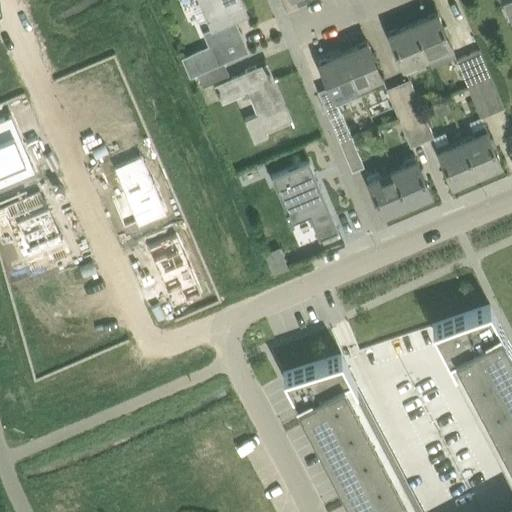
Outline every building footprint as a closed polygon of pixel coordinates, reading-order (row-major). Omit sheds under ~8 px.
[(242,0),(202,0),(203,1),(204,0),(205,0),(212,16),(210,17),(214,28),(203,33),(208,43),(238,30),(233,18),(248,11),(242,0)] [(437,11),(414,21),(428,54),(440,49),(442,54),(454,49),(437,11)] [(428,54),(414,21),(390,31),(406,69),(417,64),(415,59),(428,54)] [(386,83),(368,41),(344,51),(362,93),(386,83)] [(201,47),(182,55),(191,75),(198,72),(219,63),(212,47),(202,51),(201,47)] [(480,48),(468,53),(480,82),(492,77),(480,48)] [(344,51),(320,61),(338,103),(362,93),(344,51)] [(480,82),(468,53),(457,58),(469,87),(480,82)] [(219,63),(198,72),(204,85),(230,73),(226,65),(227,65),(225,60),(219,63)] [(291,117),(275,78),(272,79),(271,74),(273,73),(267,61),(246,70),(246,72),(216,84),(223,99),(249,88),(259,111),(245,118),(254,140),(269,134),(266,127),(291,117)] [(109,71),(80,83),(105,143),(108,141),(110,146),(123,140),(121,135),(134,130),(109,71)] [(410,77),(398,82),(411,111),(422,106),(410,77)] [(504,106),(492,77),(480,82),(493,111),(504,106)] [(411,111),(398,82),(387,87),(399,116),(411,111)] [(493,111),(480,82),(469,87),(481,116),(493,111)] [(434,135),(422,106),(411,111),(423,140),(434,135)] [(329,112),(341,141),(352,136),(340,107),(329,112)] [(423,140),(411,111),(399,116),(411,145),(423,140)] [(0,187),(37,172),(35,165),(34,164),(28,149),(27,148),(13,113),(0,118),(0,187)] [(501,162),(485,123),(473,128),(476,133),(463,138),(477,172),(501,162)] [(364,164),(352,136),(341,141),(353,169),(364,164)] [(477,172),(463,138),(451,144),(449,138),(438,143),(454,182),(477,172)] [(143,152),(114,165),(118,173),(115,174),(115,175),(117,174),(123,187),(121,188),(121,189),(124,188),(125,191),(125,192),(138,221),(138,222),(139,224),(157,216),(152,205),(164,200),(143,152)] [(292,153),(278,157),(281,168),(295,164),(292,153)] [(406,163),(393,168),(408,202),(432,192),(415,154),(404,158),(406,163)] [(309,210),(321,238),(340,230),(310,160),(273,175),(288,211),(287,211),(292,223),(295,222),(293,217),(309,210)] [(408,202),(393,168),(381,173),(379,168),(367,173),(384,212),(408,202)] [(40,188),(0,205),(0,224),(2,229),(3,228),(11,224),(17,239),(18,238),(24,253),(41,246),(44,245),(45,248),(46,248),(51,261),(55,259),(55,260),(68,255),(67,254),(71,253),(67,242),(64,235),(51,203),(47,205),(40,188)] [(178,233),(148,246),(168,292),(180,286),(185,300),(203,292),(178,233)] [(271,263),(276,274),(287,269),(282,258),(271,263)] [(73,272),(18,295),(25,318),(47,309),(47,310),(53,307),(63,332),(76,326),(78,332),(79,331),(83,343),(87,341),(87,342),(103,335),(99,327),(102,326),(97,313),(90,295),(84,297),(73,272)] [(511,511),(417,511),(345,373),(350,371),(356,383),(358,382),(343,353),(342,352),(285,370),(284,371),(358,511),(511,511),(511,343),(491,303),(490,303),(433,322),(433,323),(434,324),(455,364),(457,364),(450,352),(456,349),(511,456),(511,511)]
